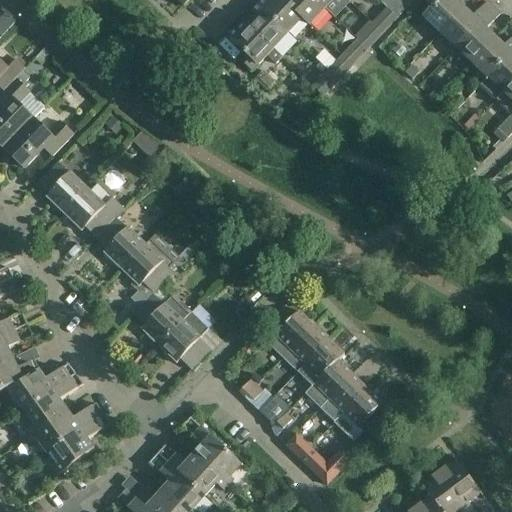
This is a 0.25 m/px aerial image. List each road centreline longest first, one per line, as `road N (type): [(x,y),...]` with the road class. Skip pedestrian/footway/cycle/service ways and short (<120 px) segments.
road 1 (residential): [(160,433),(67,334),(0,207)]
road 2 (residential): [(314,511),(206,380),(160,433)]
